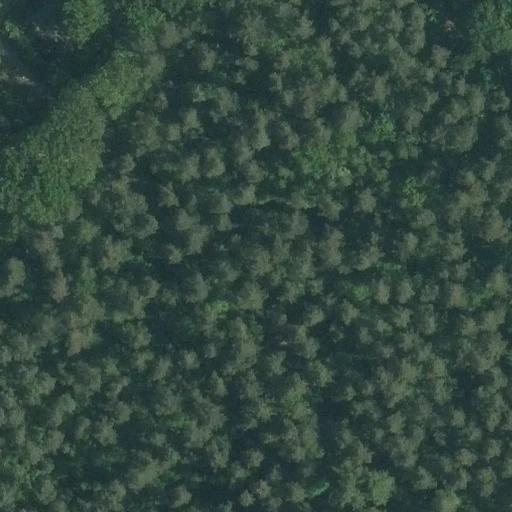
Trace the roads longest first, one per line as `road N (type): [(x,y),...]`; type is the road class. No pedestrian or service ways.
road 1 (track): [(104,147),(229,0)]
road 2 (track): [(0,257),(104,147)]
